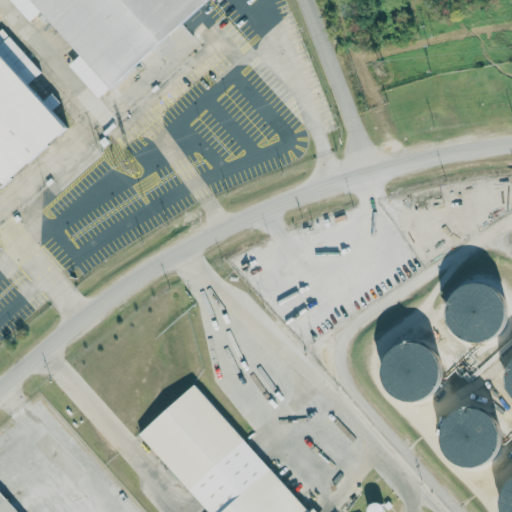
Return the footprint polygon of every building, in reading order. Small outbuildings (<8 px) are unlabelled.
[(97,97),(209,1),(208,0),(11,0),(29,21),(42,10),(80,55),(69,64),(97,97)] [(0,176),(5,182),(68,127),(52,108),(60,101),(52,92),(44,99),(29,82),(40,71),(2,28),(0,29),(0,176)] [(450,295),(463,289),(478,290),(486,294),(495,304),(498,314),(498,322),(495,330),(489,339),(484,343),(478,345),(469,347),(460,346),(450,341),(444,334),(441,327),(439,319),(440,311),(443,303),(450,295)] [(384,355),(397,349),(412,350),(421,354),(429,364),(432,374),(432,382),(430,390),(424,398),(419,402),(413,405),(403,407),(394,406),(385,401),(378,394),(375,387),(374,379),(374,371),(377,363),(384,355)] [(510,363),(511,362),(511,410),(510,409),(504,402),(501,395),(499,387),(500,380),(503,371),(510,363)] [(139,434),(194,385),(243,440),(188,489),(139,434)] [(445,420),(459,413),(473,414),(482,419),(490,429),(493,438),(493,447),(491,455),(485,463),(480,467),(474,470),(464,472),(455,470),(446,465),(439,458),(436,451),(435,443),(435,436),(438,428),(445,420)] [(243,440),(309,511),(307,511),(209,511),(188,489),(243,440)] [(505,489),(511,485),(511,511),(495,511),(495,505),(498,497),(505,489)] [(0,511),(0,497),(12,511),(0,511)]
